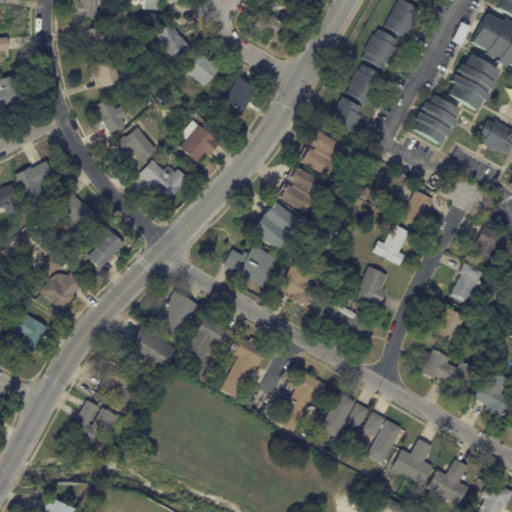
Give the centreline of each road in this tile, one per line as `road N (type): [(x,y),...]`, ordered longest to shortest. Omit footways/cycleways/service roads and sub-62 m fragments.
road 1 (tertiary): [(342,0),(261,142),(73,347),(3,472)]
road 2 (residential): [(164,247),(186,270),(511,459)]
road 3 (residential): [(42,0),(43,62),(60,119),(85,162),(164,247)]
road 4 (residential): [(468,191),(409,297),(383,385)]
road 5 (residential): [(218,0),(221,32),(297,80)]
